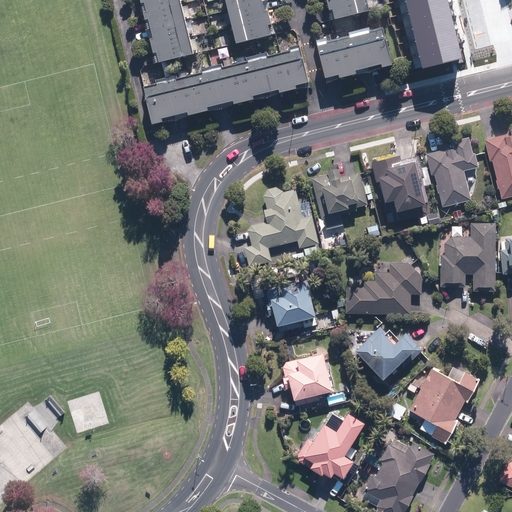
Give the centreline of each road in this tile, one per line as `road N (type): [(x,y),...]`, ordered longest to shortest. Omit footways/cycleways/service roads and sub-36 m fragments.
road 1 (tertiary): [(215,465),(234,392),(197,240),(215,181),(253,150),(511,84)]
road 2 (residential): [(511,394),(448,511)]
